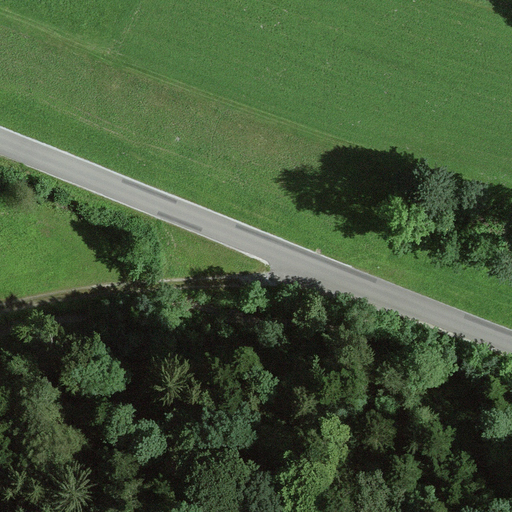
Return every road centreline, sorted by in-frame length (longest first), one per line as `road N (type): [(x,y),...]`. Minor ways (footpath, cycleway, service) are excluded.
road 1 (tertiary): [(0,148),(511,347)]
road 2 (track): [(370,162),(0,22)]
